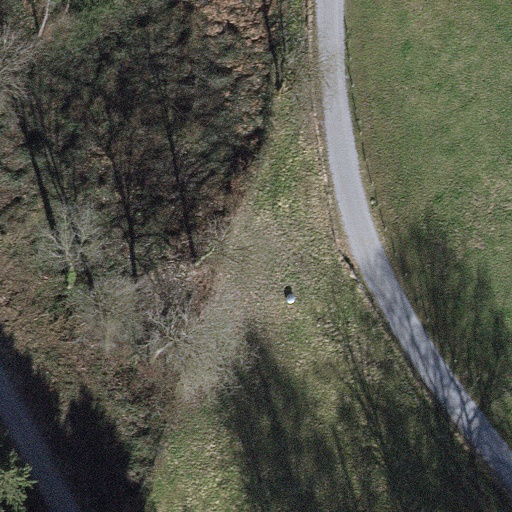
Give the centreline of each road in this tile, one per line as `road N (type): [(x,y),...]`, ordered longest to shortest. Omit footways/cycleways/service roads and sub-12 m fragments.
road 1 (track): [(335,0),(332,89),(365,252),(435,375),(511,468)]
road 2 (track): [(0,384),(64,511)]
